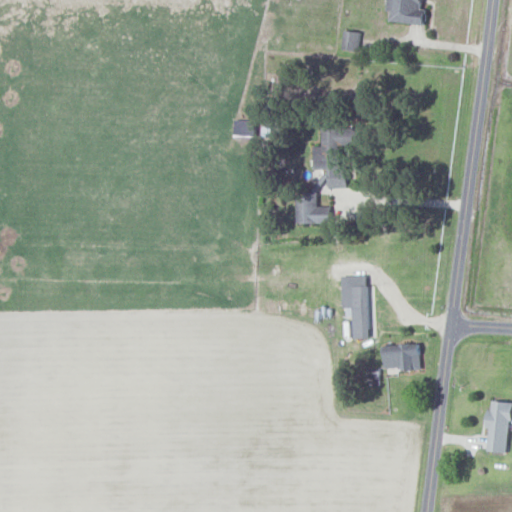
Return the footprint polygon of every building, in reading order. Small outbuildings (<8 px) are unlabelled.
[(426,25),(428,9),(423,8),(423,0),(388,0),(388,10),(392,10),(391,21),(426,25)] [(359,51),(362,33),(346,30),(343,49),(359,51)] [(323,126),(323,145),(314,145),(315,168),(329,168),(330,187),(348,187),(348,166),(344,166),(343,144),(361,144),(361,125),(323,126)] [(297,223),(332,222),(331,205),(319,205),(318,194),(297,194),(297,223)] [(354,337),(376,337),(375,308),(370,309),(369,284),(353,284),(354,337)] [(385,344),(387,367),(403,367),(403,370),(423,369),(421,343),(385,344)] [(511,421),(511,400),(492,399),(489,427),(491,427),(488,450),(509,452),(511,421)]
